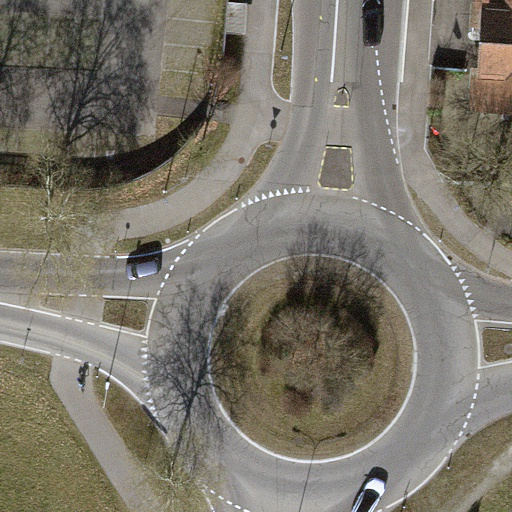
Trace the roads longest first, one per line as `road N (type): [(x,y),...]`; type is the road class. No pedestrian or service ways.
road 1 (secondary): [(391,233),(338,34)]
road 2 (primary): [(196,276),(0,295)]
road 3 (secondary): [(338,34),(282,216)]
road 4 (primary): [(0,299),(171,376)]
road 5 (primary): [(342,500),(406,470),(449,413)]
road 6 (primary): [(171,376),(184,420),(209,457),(245,484)]
road 7 (primary): [(449,413),(460,354),(446,295)]
